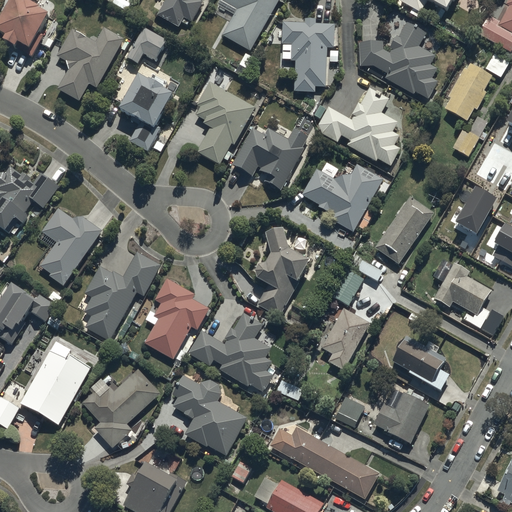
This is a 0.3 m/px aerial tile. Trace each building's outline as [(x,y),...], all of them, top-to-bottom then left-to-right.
[(19,0),(17,0),(0,29),(0,42),(30,60),(53,19),(19,0)] [(133,5),(123,0),(114,0),(112,3),(129,12),(133,5)] [(168,0),(158,19),(179,30),(184,21),(192,26),(203,5),(200,3),(201,0),(168,0)] [(222,40),(250,56),(282,0),(224,0),(221,6),(237,14),(222,40)] [(427,6),(448,18),(457,0),(404,0),(401,6),(421,17),(427,6)] [(511,57),(511,0),(499,23),(491,18),(479,39),(511,57)] [(295,95),(326,96),(328,52),(335,52),(336,28),(283,25),(282,47),(292,48),(291,66),(296,66),(295,95)] [(374,70),(428,103),(439,86),(432,82),(438,72),(432,68),(436,59),(419,50),(426,38),(407,27),(390,57),(384,52),(384,44),(360,46),(362,70),(374,70)] [(90,90),(96,93),(125,42),(105,30),(96,46),(73,33),(57,61),(72,69),(58,94),(80,107),(90,90)] [(145,59),(156,66),(168,45),(143,31),(126,61),(140,69),(145,59)] [(495,57),(487,73),(502,81),(511,65),(495,57)] [(445,114),(468,126),(493,81),(470,69),(445,114)] [(129,147),(144,156),(177,103),(139,80),(119,113),(141,127),(129,147)] [(197,157),(221,171),(255,112),(209,85),(195,109),(210,135),(197,157)] [(323,138),(389,173),(401,151),(396,149),(401,140),(394,136),(400,126),(382,117),(389,104),(369,93),(353,124),(329,111),(319,129),(323,138)] [(465,131),(454,152),(472,162),(484,142),(465,131)] [(265,186),(281,194),(311,141),(295,132),(289,143),(269,132),(266,139),(254,133),(234,168),(254,179),(259,171),(270,177),(265,186)] [(33,200),(44,208),(60,186),(41,173),(35,182),(12,165),(0,181),(0,189),(5,193),(0,200),(0,226),(9,233),(33,200)] [(332,224),(353,236),(384,183),(358,169),(352,179),(335,184),(317,173),(302,199),(335,218),(332,224)] [(497,197),(476,185),(455,221),(476,233),(497,197)] [(412,195),(376,247),(400,264),(436,211),(412,195)] [(41,268),(65,285),(103,229),(84,215),(74,217),(59,207),(43,231),(59,242),(41,268)] [(511,226),(505,223),(494,242),(499,245),(493,255),(511,265),(511,226)] [(259,303),(279,314),(311,257),(292,247),(286,226),(267,231),(273,251),(268,260),(261,262),(257,269),(259,274),(271,281),(259,303)] [(86,327),(110,340),(138,290),(146,294),(162,264),(137,250),(122,277),(101,266),(86,293),(93,296),(85,312),(92,315),(86,327)] [(384,271),(363,260),(357,271),(378,282),(384,271)] [(455,261),(434,299),(452,308),(455,302),(470,310),(465,320),(481,328),(492,311),(485,306),(494,289),(469,276),(472,271),(455,261)] [(348,268),(332,296),(349,306),(365,278),(348,268)] [(146,342),(174,358),(193,326),(198,329),(210,308),(194,298),(196,294),(169,278),(156,299),(162,303),(155,315),(159,319),(146,342)] [(14,288),(0,309),(0,328),(3,330),(0,334),(0,338),(9,345),(31,312),(46,322),(58,305),(40,293),(34,301),(14,288)] [(330,362),(345,370),(372,323),(345,308),(323,347),(335,354),(330,362)] [(204,330),(191,353),(264,395),(275,376),(267,371),(273,361),(266,357),(272,347),(255,338),(263,324),(245,313),(228,344),(204,330)] [(392,363),(442,391),(451,375),(441,369),(448,358),(408,336),(392,363)] [(22,407),(59,426),(92,366),(55,347),(22,407)] [(133,430),(128,423),(162,392),(139,367),(114,390),(108,383),(85,404),(101,422),(96,427),(114,447),(133,430)] [(195,418),(186,433),(228,456),(249,418),(219,401),(223,392),(221,384),(212,379),(199,382),(184,374),(173,394),(179,397),(174,406),(195,418)] [(304,390),(282,380),(276,392),(299,402),(304,390)] [(374,426),(412,444),(432,403),(405,390),(396,408),(385,403),(374,426)] [(336,418),(355,428),(366,406),(347,396),(336,418)] [(1,398),(0,399),(0,424),(8,429),(20,409),(1,398)] [(270,444),(366,499),(381,474),(297,426),(292,434),(280,427),(270,444)] [(511,457),(494,498),(511,506),(511,503),(511,457)] [(123,505),(135,511),(171,511),(188,482),(148,459),(123,505)] [(244,483),(252,468),(239,462),(232,477),(244,483)] [(266,507),(274,511),(322,511),(325,504),(281,480),(266,507)]
